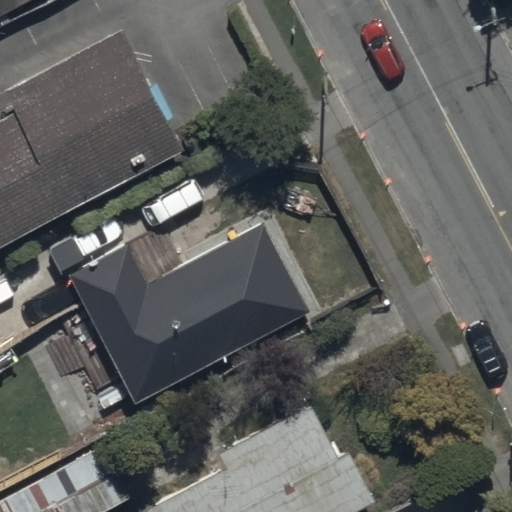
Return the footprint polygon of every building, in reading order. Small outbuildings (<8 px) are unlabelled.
[(22,92),(0,104),(0,227),(1,230),(190,130),(127,10),(11,72),(22,92)] [(131,222),(67,257),(132,387),(315,294),(270,206),(153,265),(131,222)] [(223,448),(148,488),(161,511),(317,511),(376,482),(351,433),(340,438),(312,384),(216,435),(223,448)] [(0,511),(71,511),(129,480),(100,424),(0,479),(0,511)] [(499,511),(492,497),(462,511),(499,511)]
